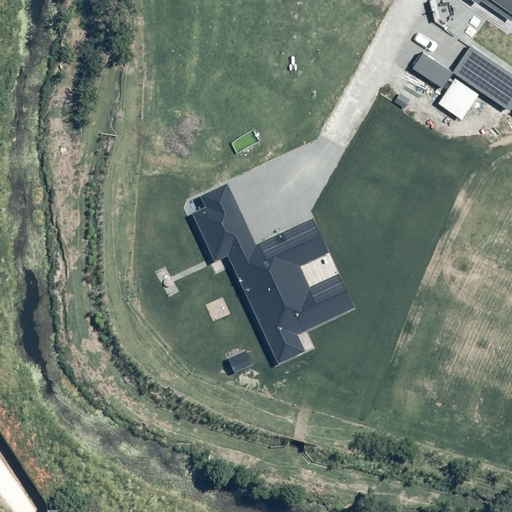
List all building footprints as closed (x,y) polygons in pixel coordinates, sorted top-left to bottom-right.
[(511,0),(466,0),(511,33),(511,0)] [(441,90),(467,50),(436,30),(410,71),(441,90)] [(511,78),(467,50),(441,90),(433,103),(459,119),(475,94),(505,113),(511,102),(511,78)] [(347,68),(332,101),(376,120),(390,87),(347,68)] [(308,221),(252,246),(220,187),(198,197),(202,208),(187,214),(193,228),(210,265),(224,258),(273,369),(302,356),(294,338),(349,314),(333,276),(305,289),(297,269),(324,257),(308,221)]
